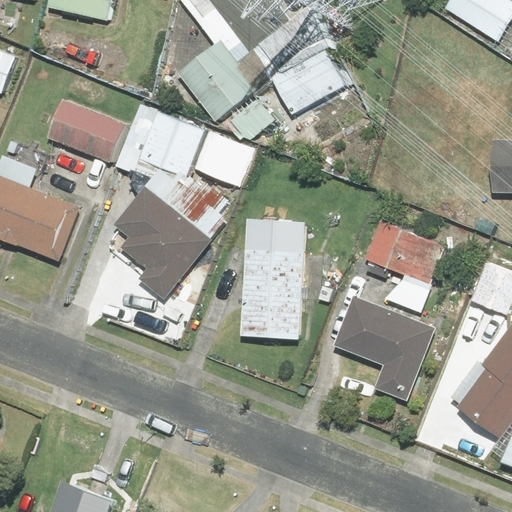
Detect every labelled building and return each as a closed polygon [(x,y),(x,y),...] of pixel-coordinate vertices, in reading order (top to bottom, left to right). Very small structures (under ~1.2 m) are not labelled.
[(119,0),(56,0),(54,10),(115,23),(119,0)] [(285,0),(217,0),(258,54),(302,22),(285,0)] [(511,0),(455,0),(451,8),(508,41),(511,34),(511,0)] [(132,55),(94,40),(84,66),(122,81),(132,55)] [(26,59),(0,48),(0,90),(11,95),(26,59)] [(133,126),(69,100),(53,138),(118,164),(133,126)] [(146,159),(150,161),(144,174),(177,189),(183,176),(193,181),(217,130),(170,108),(146,159)] [(511,140),(503,141),(502,195),(511,194),(511,140)] [(2,174),(0,179),(0,236),(69,263),(90,208),(2,174)] [(221,241),(155,187),(123,226),(137,238),(129,248),(155,269),(146,280),(172,301),(221,241)] [(388,223),(370,270),(405,284),(398,303),(430,315),(455,248),(388,223)] [(314,248),(255,245),(250,338),(308,342),(314,248)] [(511,269),(493,262),(477,302),(511,315),(511,269)] [(444,328),(364,297),(344,348),(392,366),(382,391),(415,403),(444,328)] [(511,339),(462,406),(508,440),(511,435),(511,339)] [(118,511),(124,498),(74,478),(60,511),(118,511)]
